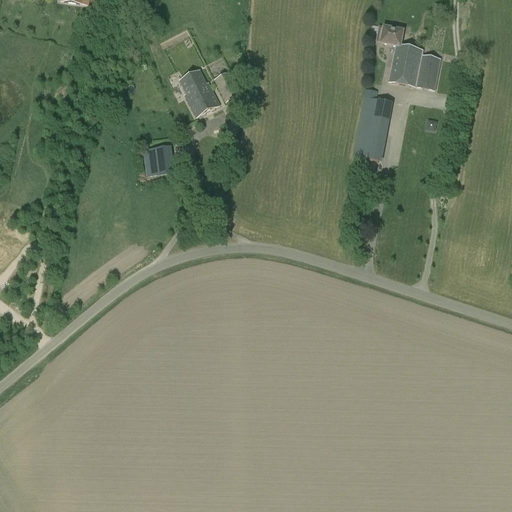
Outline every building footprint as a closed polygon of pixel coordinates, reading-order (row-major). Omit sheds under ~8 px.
[(379,28),(376,44),(381,45),(396,48),(400,49),(403,33),(379,28)] [(414,89),(420,58),(421,53),(400,49),(396,48),(389,85),(414,89)] [(421,53),(420,58),(414,89),(434,93),(440,61),(422,58),(422,53),(421,53)] [(197,120),(220,108),(208,86),(206,87),(200,74),(180,83),(187,96),(185,98),(197,120)] [(226,105),(241,98),(229,75),(214,83),(226,105)] [(393,106),(377,102),(364,100),(353,159),(382,164),(393,106)] [(147,179),(174,176),(170,149),(144,153),(147,179)]
